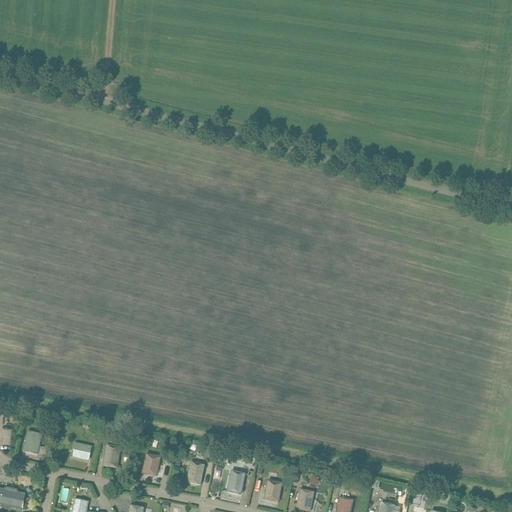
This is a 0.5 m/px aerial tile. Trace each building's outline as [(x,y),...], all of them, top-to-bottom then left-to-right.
[(27,431),(23,451),(37,455),(42,435),(27,431)] [(75,443),(74,450),(80,452),(78,459),(88,461),(92,447),(75,443)] [(106,445),(103,465),(117,468),(120,448),(106,445)] [(146,454),(142,473),(156,476),(160,458),(146,454)] [(190,463),(186,482),(188,482),(188,483),(191,483),(192,483),(195,484),(196,485),(200,485),(201,485),(201,481),(201,480),(204,465),(190,462),(190,463)] [(231,471),(227,491),(229,491),(229,492),(231,493),(232,492),(236,493),(237,494),(240,494),(241,494),(242,490),(241,489),(245,474),(231,471)] [(373,479),(371,488),(375,489),(378,486),(379,480),(373,479)] [(267,480),(264,500),(278,503),(282,483),(267,480)] [(25,495),(19,493),(16,489),(6,487),(2,490),(0,489),(0,504),(21,509),(25,495)] [(299,489),(295,509),(308,511),(309,511),(314,492),(299,489)] [(339,498),(335,511),(350,511),(353,501),(339,498)] [(73,505),(71,511),(86,511),(88,502),(82,500),(80,507),(73,505)] [(380,502),(378,511),(398,511),(399,511),(394,510),(395,505),(380,502)]
